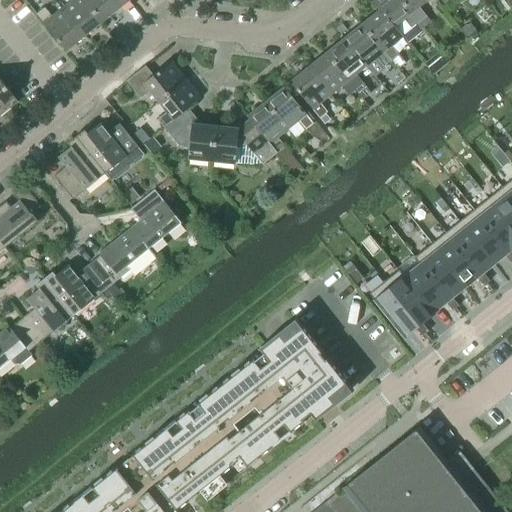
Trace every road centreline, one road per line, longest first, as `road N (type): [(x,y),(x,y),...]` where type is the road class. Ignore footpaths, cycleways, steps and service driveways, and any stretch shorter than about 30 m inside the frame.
road 1 (residential): [(511,304),(250,511)]
road 2 (residential): [(65,103),(165,27),(272,37),(318,0)]
road 3 (residential): [(13,147),(83,234),(67,248)]
